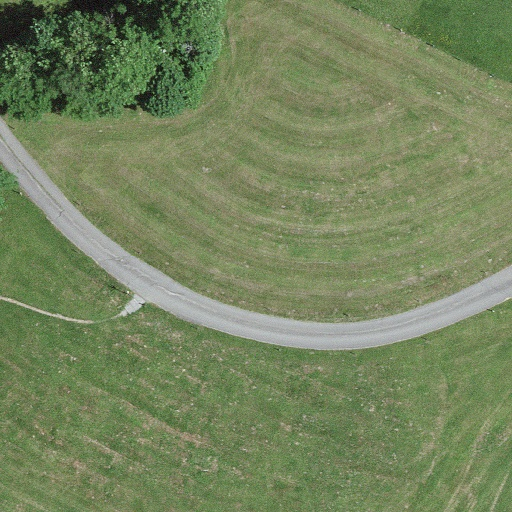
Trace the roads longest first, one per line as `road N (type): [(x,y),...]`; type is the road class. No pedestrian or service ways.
road 1 (track): [(151,287),(276,331),(339,335),(402,326),(511,278)]
road 2 (track): [(0,135),(92,242),(151,287)]
